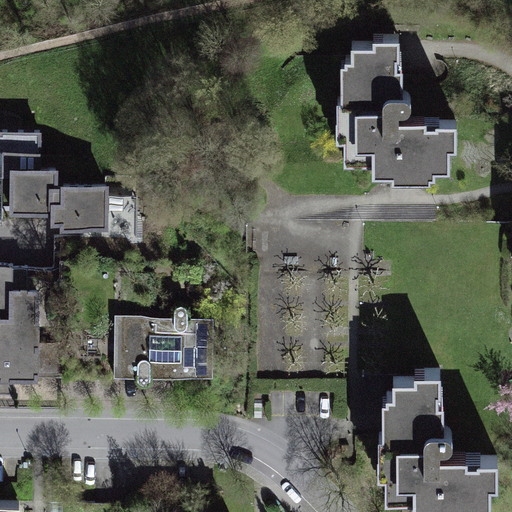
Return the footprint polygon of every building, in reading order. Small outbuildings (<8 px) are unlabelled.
[(397,50),(335,49),(333,174),(461,176),(462,128),(396,127),(397,50)] [(47,133),(0,131),(0,232),(131,235),(132,187),(46,185),(47,133)] [(46,273),(0,272),(0,383),(45,384),(46,273)] [(219,324),(115,323),(114,380),(218,382),(219,324)] [(441,380),(371,379),(371,511),(403,511),(502,511),(503,457),(441,457),(441,380)]
